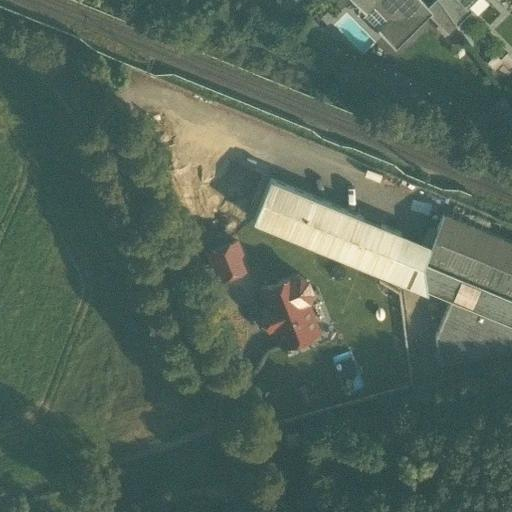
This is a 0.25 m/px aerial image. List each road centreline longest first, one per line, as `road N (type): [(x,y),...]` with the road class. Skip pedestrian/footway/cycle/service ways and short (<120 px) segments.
road 1 (residential): [(106,114),(230,424),(255,511)]
road 2 (track): [(106,114),(87,113),(69,87),(0,43)]
